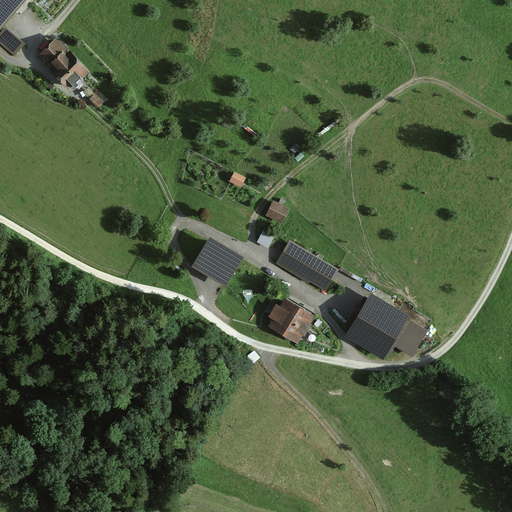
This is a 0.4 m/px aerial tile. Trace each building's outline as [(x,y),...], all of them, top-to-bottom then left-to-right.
[(25,0),(0,0),(0,24),(2,26),(25,0)] [(25,43),(7,27),(0,34),(0,42),(15,55),(25,43)] [(93,71),(61,37),(42,55),(74,89),(93,71)] [(236,169),(231,180),(243,186),(248,176),(236,169)] [(293,209),(279,201),(271,216),(286,223),(293,209)] [(264,230),(258,240),(270,246),(275,236),(264,230)] [(341,272),(293,244),(281,265),(328,293),(341,272)] [(256,264),(235,255),(228,272),(249,281),(256,264)] [(415,315),(377,292),(351,334),(389,357),(415,315)] [(319,316),(291,297),(273,325),(301,343),(319,316)]
